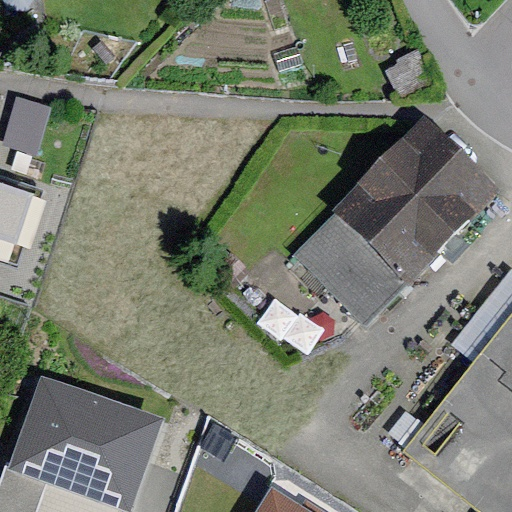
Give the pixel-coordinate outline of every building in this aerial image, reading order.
[(503,191),(432,122),(297,255),(363,330),(503,191)] [(511,511),(511,314),(404,451),(481,511),(511,511)] [(40,390),(9,480),(52,495),(101,511),(137,511),(165,432),(40,390)] [(9,480),(0,506),(0,511),(46,511),(52,495),(9,480)] [(290,511),(275,502),(268,511),(290,511)]
